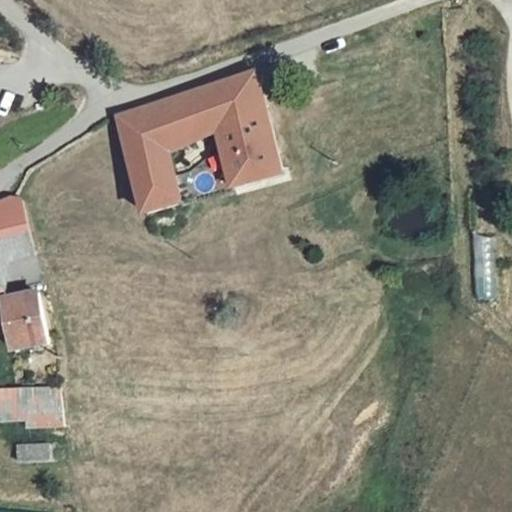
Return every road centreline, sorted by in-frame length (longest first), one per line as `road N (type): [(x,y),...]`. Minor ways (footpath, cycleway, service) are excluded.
road 1 (unclassified): [(113,102),(438,0)]
road 2 (unclassified): [(113,102),(0,2)]
road 3 (unclassified): [(0,182),(113,102)]
